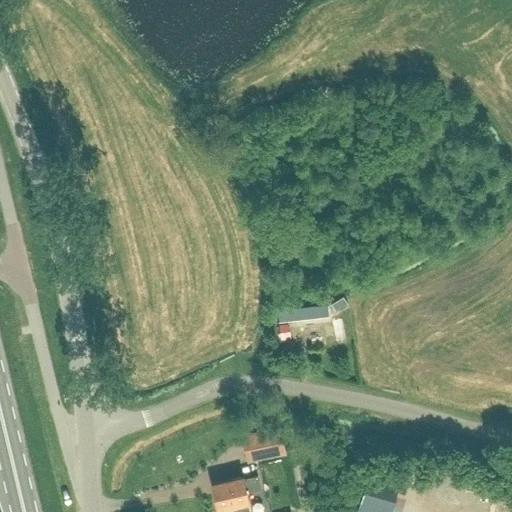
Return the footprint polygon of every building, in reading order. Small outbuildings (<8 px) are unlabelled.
[(288,260),(304,254),(300,242),(284,249),(288,260)] [(289,319),(330,316),(329,304),(288,308),(289,319)] [(335,344),(347,342),(342,318),(331,321),(335,344)] [(288,322),(278,324),(280,338),(290,337),(288,322)] [(254,434),(245,437),(249,454),(283,447),(278,422),(253,428),(254,434)] [(211,482),(217,508),(226,507),(227,511),(250,511),(246,492),(260,489),(257,474),(243,478),(242,475),(211,482)]
